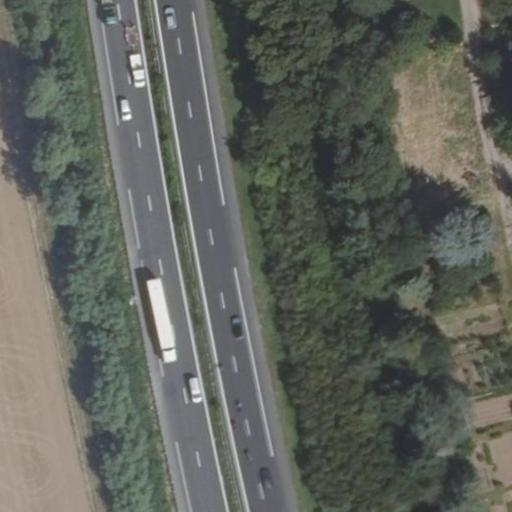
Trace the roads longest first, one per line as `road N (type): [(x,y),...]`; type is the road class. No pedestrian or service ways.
road 1 (trunk): [(264,511),(216,274),(174,0)]
road 2 (trunk): [(118,0),(207,511)]
road 3 (track): [(96,511),(0,30)]
road 4 (track): [(511,241),(469,0)]
